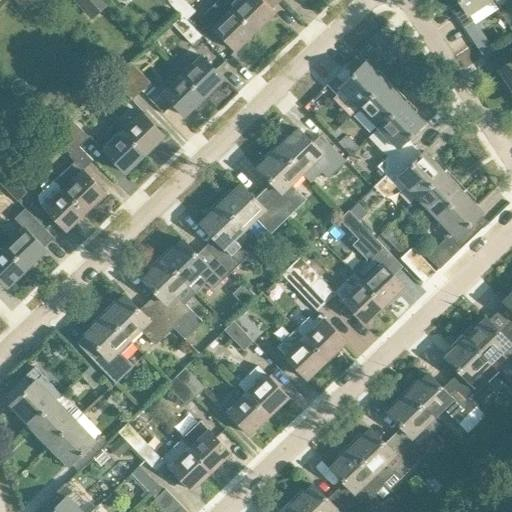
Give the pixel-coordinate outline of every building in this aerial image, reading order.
[(102,0),(78,0),(93,16),(106,4),(102,0)] [(182,16),(186,20),(195,11),(184,0),(168,0),(169,2),(182,16)] [(218,0),(202,16),(235,51),(255,32),(232,9),(223,0),(218,0)] [(267,6),(273,0),(241,0),(232,9),(255,32),(274,13),(267,6)] [(445,0),(463,26),(473,20),(469,13),(489,0),(445,0)] [(202,36),(186,20),(182,16),(173,25),(192,45),(202,36)] [(182,75),(204,97),(224,78),(201,55),(182,75)] [(352,61),(326,84),(343,102),(349,97),(360,108),(385,83),(388,80),(377,69),(375,72),(365,62),(359,68),(352,61)] [(511,89),(511,61),(499,70),(511,89)] [(121,72),(141,93),(150,84),(130,63),(121,72)] [(132,102),(141,93),(121,72),(111,81),(132,102)] [(204,97),(182,75),(163,94),(184,116),(194,107),(196,110),(200,110),(206,104),(206,101),(203,98),(204,97)] [(378,127),(404,102),(385,83),(360,108),(378,127)] [(377,166),(385,174),(410,150),(403,143),(424,123),(404,102),(378,127),(397,147),(377,166)] [(142,113),(123,132),(145,154),(164,136),(142,113)] [(59,127),(79,147),(88,138),(68,118),(59,127)] [(70,155),(79,147),(59,127),(50,135),(70,155)] [(278,149),(301,173),(313,162),(328,178),(346,161),(326,140),(317,148),(298,129),(278,149)] [(125,173),(145,154),(123,132),(103,151),(125,173)] [(339,142),(350,154),(358,147),(347,135),(339,142)] [(277,187),(268,196),(288,216),(306,199),(291,183),(301,173),(278,149),(258,168),(277,187)] [(399,177),(418,197),(443,172),(424,152),(418,158),(410,150),(385,174),(393,183),(399,177)] [(85,212),(105,193),(84,170),(75,161),(55,181),(85,212)] [(418,197),(437,217),(463,192),(443,172),(418,197)] [(0,179),(0,182),(18,201),(26,193),(6,173),(0,179)] [(36,200),(45,208),(66,231),(85,212),(55,181),(36,200)] [(221,204),(244,229),(255,218),(270,234),(288,216),(268,196),(260,204),(241,185),(221,204)] [(463,192),(437,217),(452,232),(427,256),(439,269),(483,226),(476,219),(482,213),(463,192)] [(211,251),(231,272),(249,254),(240,245),(250,235),(244,229),(221,204),(201,223),(219,243),(211,251)] [(24,228),(5,246),(27,269),(46,250),(44,247),(54,238),(24,208),(14,218),(24,228)] [(382,264),(392,255),(371,234),(349,211),(340,219),(358,238),(353,243),(373,265),(359,279),(384,305),(403,286),(382,264)] [(391,223),(380,233),(400,253),(410,243),(391,223)] [(310,225),(310,238),(320,237),(319,225),(310,225)] [(193,291),(204,280),(213,289),(231,272),(211,251),(202,260),(183,240),(163,260),(186,284),(193,291)] [(0,280),(7,288),(27,269),(5,246),(0,241),(0,280)] [(400,258),(424,283),(436,272),(412,247),(400,258)] [(335,294),(342,301),(364,324),(384,305),(359,279),(352,272),(333,290),(301,257),(291,266),(310,285),(326,302),(335,294)] [(202,321),(191,310),(176,294),(186,284),(163,260),(143,279),(162,298),(153,307),(173,328),(183,339),(202,321)] [(324,300),(291,266),(283,274),(316,309),(324,300)] [(262,281),(252,282),(253,291),(263,290),(262,281)] [(105,315),(129,340),(140,330),(155,345),(173,328),(153,307),(144,315),(126,296),(105,315)] [(243,312),(233,322),(252,341),(262,333),(243,312)] [(104,354),(95,362),(116,383),(134,366),(119,350),(129,340),(105,315),(85,334),(104,354)] [(304,337),(326,360),(346,342),(324,319),(322,320),(318,316),(312,322),(307,318),(296,329),(304,337)] [(466,337),(490,362),(501,352),(511,363),(511,330),(505,338),(486,318),(466,337)] [(243,349),(252,341),(233,322),(225,330),(243,349)] [(295,328),(276,347),(307,379),(326,360),(304,337),(296,329),(295,328)] [(465,376),(456,385),(476,406),(494,389),(479,373),(490,362),(466,337),(463,334),(451,346),(454,349),(446,357),(465,376)] [(269,416),(288,397),(257,364),(237,383),(247,393),(269,416)] [(10,405),(30,425),(56,400),(37,380),(42,375),(34,367),(9,391),(17,399),(10,405)] [(95,386),(101,380),(90,367),(83,374),(95,386)] [(186,368),(176,377),(194,396),(204,387),(186,368)] [(408,393),(432,418),(443,408),(458,423),(476,406),(456,385),(447,393),(429,374),(408,393)] [(184,405),(194,396),(176,377),(166,386),(184,405)] [(30,425),(49,445),(75,420),(65,409),(72,403),(63,393),(56,400),(30,425)] [(249,435),(269,416),(247,393),(227,412),(249,435)] [(398,440),(419,461),(437,444),(431,438),(441,428),(432,418),(408,393),(388,413),(407,432),(398,440)] [(211,471),(231,453),(198,419),(179,438),(211,471)] [(75,460),(82,467),(107,443),(99,435),(94,440),(75,420),(49,445),(69,466),(75,460)] [(128,424),(118,433),(120,435),(130,445),(136,452),(146,443),(128,424)] [(371,429),(351,449),(375,473),(385,463),(401,479),(419,461),(398,440),(390,449),(371,429)] [(120,435),(108,446),(118,457),(130,445),(120,435)] [(179,438),(159,456),(146,443),(136,452),(155,470),(164,462),(192,490),(211,471),(179,438)] [(349,487),(341,496),(356,511),(366,511),(379,499),(364,484),(375,473),(351,449),(331,468),(349,487)] [(149,495),(159,485),(139,466),(130,475),(149,495)] [(82,511),(68,497),(73,492),(65,483),(40,507),(44,511),(82,511)] [(290,500),(300,511),(356,511),(341,496),(332,504),(313,485),(305,492),(302,489),(290,500)] [(187,511),(165,489),(154,500),(165,511),(187,511)] [(300,511),(290,500),(277,511),(300,511)]
